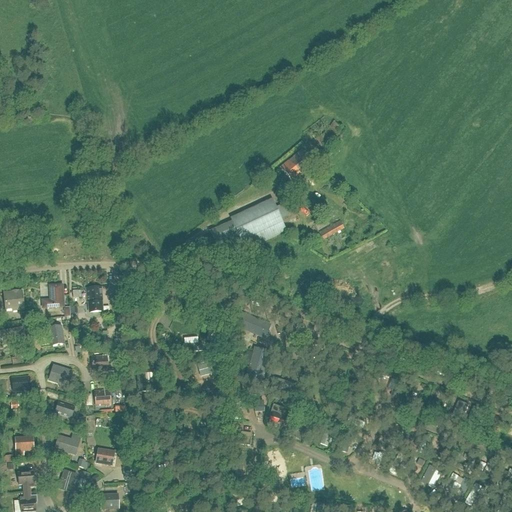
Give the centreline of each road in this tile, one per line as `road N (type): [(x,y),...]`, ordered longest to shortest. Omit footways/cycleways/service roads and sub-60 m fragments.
road 1 (track): [(511,415),(155,263)]
road 2 (track): [(155,263),(69,112)]
road 3 (unclassified): [(0,273),(155,263)]
